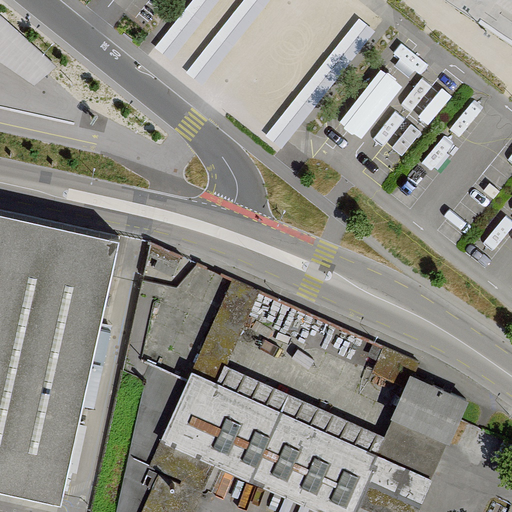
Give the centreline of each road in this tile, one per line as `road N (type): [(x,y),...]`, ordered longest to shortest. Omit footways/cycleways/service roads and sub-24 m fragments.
road 1 (residential): [(226,235),(236,183),(217,151),(39,0)]
road 2 (tertiary): [(226,235),(418,315),(511,376)]
road 3 (tertiary): [(0,182),(226,235)]
